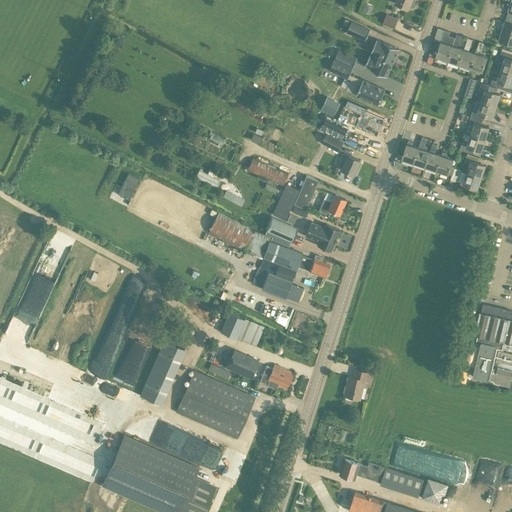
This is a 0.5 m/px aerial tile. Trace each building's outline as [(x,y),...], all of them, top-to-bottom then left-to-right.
[(365,3),(362,11),(369,14),(373,7),(365,3)] [(394,27),(397,18),(386,14),(383,23),(394,27)] [(511,16),(507,15),(506,21),(500,39),(511,43),(511,16)] [(371,30),(352,21),(348,32),(366,40),(371,30)] [(453,45),(455,37),(448,35),(450,31),(445,30),(440,43),(438,49),(436,56),(448,60),(453,45)] [(448,60),(460,63),(464,48),(458,46),(461,35),(456,33),(455,37),(453,45),(448,60)] [(460,63),(471,67),(476,52),(469,50),(473,39),(468,37),(464,48),(460,63)] [(383,41),(383,42),(377,39),(371,52),(393,62),(399,48),(383,41)] [(480,41),(476,52),(471,67),(483,71),(488,56),(480,54),(484,42),(480,41)] [(340,49),(335,59),(354,67),(358,57),(340,49)] [(504,58),(501,68),(511,71),(511,52),(502,50),(500,57),(504,58)] [(371,52),(365,65),(371,68),(371,69),(387,76),(393,62),(371,52)] [(351,73),(354,67),(335,59),(330,69),(349,77),(350,76),(353,77),(348,88),(357,92),(357,93),(379,103),(381,103),(383,98),(382,97),(386,89),(364,78),(364,79),(351,73)] [(511,71),(501,68),(499,77),(494,75),(491,82),(503,86),(504,82),(511,84),(511,71)] [(470,77),(468,85),(473,87),(476,79),(470,77)] [(485,91),(482,100),(497,105),(501,93),(493,91),(494,86),(487,84),(483,82),(482,82),(480,89),(485,91)] [(497,105),(482,100),(479,109),(474,108),(471,115),(483,119),(485,114),(493,117),(497,105)] [(361,114),(356,126),(378,135),(385,118),(366,109),(367,108),(360,105),(357,112),(361,114)] [(274,108),(271,115),(276,118),(280,111),(274,108)] [(474,124),(470,133),(486,138),(490,126),(482,123),(483,119),(471,115),(469,122),(474,124)] [(348,127),(332,119),(326,116),(321,127),(326,130),(343,138),(348,127)] [(260,143),(262,137),(253,133),(250,138),(260,143)] [(322,144),(333,148),(338,151),(342,140),(326,133),(322,144)] [(482,150),(486,138),(470,133),(467,142),(463,141),(460,148),(475,153),(477,148),(482,150)] [(426,166),(426,164),(431,151),(427,150),(428,146),(425,145),(428,138),(423,136),(421,144),(420,144),(419,147),(414,162),(426,166)] [(414,162),(419,147),(412,145),(413,141),(408,140),(402,158),(414,162)] [(433,143),(432,147),(431,151),(426,164),(426,166),(437,169),(442,155),(435,153),(438,145),(433,143)] [(448,173),(452,174),(454,167),(451,166),(453,159),(446,156),(448,153),(443,151),(442,155),(437,169),(448,173)] [(354,174),(361,159),(343,152),(340,159),(346,161),(343,169),(354,174)] [(470,161),(467,170),(482,175),(486,164),(478,161),(479,156),(468,153),(465,160),(470,161)] [(283,185),(289,172),(253,157),(247,170),(283,185)] [(455,166),(454,167),(452,174),(451,178),(456,179),(460,168),(455,166)] [(199,168),(196,175),(216,185),(217,183),(219,181),(219,179),(199,168)] [(478,188),(482,175),(467,170),(463,183),(478,188)] [(128,173),(118,193),(129,199),(139,179),(128,173)] [(306,208),(318,180),(306,175),(300,189),(298,189),(292,202),(306,208)] [(292,202),(298,189),(286,183),(273,214),(285,219),(292,202)] [(267,184),(265,188),(275,192),(277,189),(267,184)] [(226,189),(223,194),(241,204),(244,198),(226,189)] [(334,194),(334,195),(326,191),(324,198),(317,214),(325,217),(328,209),(339,214),(346,199),(334,194)] [(305,217),(308,210),(295,204),(292,211),(305,217)] [(244,251),(254,230),(218,212),(207,232),(244,251)] [(266,229),(280,235),(292,240),(298,227),(272,216),(266,229)] [(330,250),(335,239),(340,229),(326,223),(324,227),(311,221),(305,234),(319,240),(317,244),(330,250)] [(298,265),(302,254),(302,252),(269,239),(263,256),(264,256),(260,268),(258,267),(253,282),(263,286),(262,288),(286,297),(292,282),(298,265)] [(298,265),(310,270),(326,276),(327,271),(329,271),(331,266),(329,265),(330,264),(322,261),(323,257),(316,254),(314,258),(302,254),(298,265)] [(122,293),(136,301),(145,285),(131,277),(122,293)] [(511,313),(511,314),(511,310),(483,303),(481,311),(480,311),(474,334),(477,334),(475,342),(480,344),(472,376),(488,379),(488,378),(494,380),(509,384),(508,389),(511,390),(511,313)] [(236,338),(237,337),(257,344),(264,326),(229,312),(220,331),(236,338)] [(147,380),(140,395),(160,404),(167,389),(184,349),(164,340),(147,380)] [(125,347),(122,357),(147,363),(149,353),(125,347)] [(252,378),(260,360),(234,349),(226,367),(252,378)] [(208,369),(222,376),(228,379),(230,373),(211,363),(208,369)] [(277,388),(279,384),(287,388),(294,372),(274,364),(272,368),(267,366),(260,381),(266,383),(277,388)] [(368,381),(370,373),(356,369),(354,377),(349,376),(344,395),(359,399),(364,380),(368,381)] [(467,378),(468,372),(463,370),(460,381),(466,382),(467,378)] [(237,437),(255,397),(194,371),(176,411),(237,437)] [(0,378),(0,444),(100,488),(102,484),(167,511),(204,511),(215,487),(194,477),(198,468),(124,436),(125,433),(0,378)] [(179,429),(135,413),(128,430),(173,446),(179,429)] [(453,475),(457,455),(393,443),(390,463),(453,475)] [(357,474),(381,481),(381,483),(419,496),(424,478),(370,461),(368,465),(345,458),(340,474),(355,478),(357,474)] [(429,477),(422,497),(442,503),(448,483),(429,477)] [(355,491),(349,510),(354,511),(384,511),(388,502),(355,491)] [(384,511),(419,511),(388,502),(384,511)]
